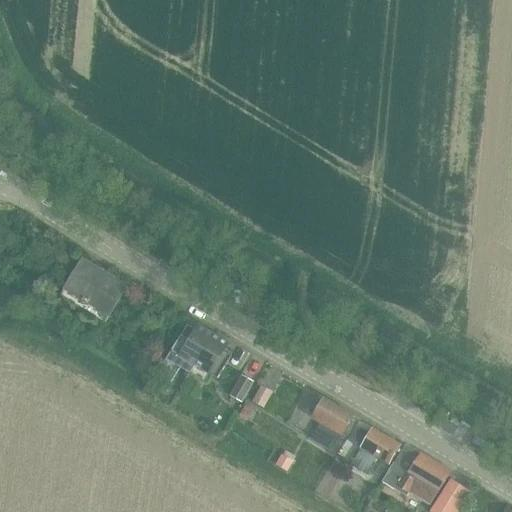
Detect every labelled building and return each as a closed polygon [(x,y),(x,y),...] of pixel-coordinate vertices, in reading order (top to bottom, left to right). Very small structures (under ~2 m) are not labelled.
[(65,290),(61,297),(106,323),(110,317),(116,307),(128,285),(83,259),(77,269),(71,280),(65,290)] [(169,357),(192,370),(195,364),(214,334),(199,325),(194,333),(186,329),(177,343),(169,357)] [(214,334),(195,364),(219,378),(231,356),(224,352),(230,343),(214,334)] [(163,359),(156,372),(172,382),(180,369),(166,361),(163,359)] [(241,402),(250,387),(253,381),(243,375),(231,397),(241,402)] [(266,409),(270,399),(274,392),(261,386),(253,402),(266,409)] [(319,423),(312,435),(310,439),(332,452),(354,415),(325,398),(321,404),(314,400),(307,411),(313,415),(311,419),(319,423)] [(245,405),(238,417),(246,422),(254,410),(245,405)] [(362,449),(360,453),(352,465),(367,474),(377,458),(390,465),(402,446),(372,428),(370,433),(361,427),(352,443),(362,449)] [(282,454),(276,464),(288,471),(294,461),(282,454)] [(399,487),(412,494),(430,506),(451,472),(422,454),(410,472),(395,463),(383,482),(397,490),(399,487)] [(451,479),(429,511),(457,511),(471,492),(451,479)]
